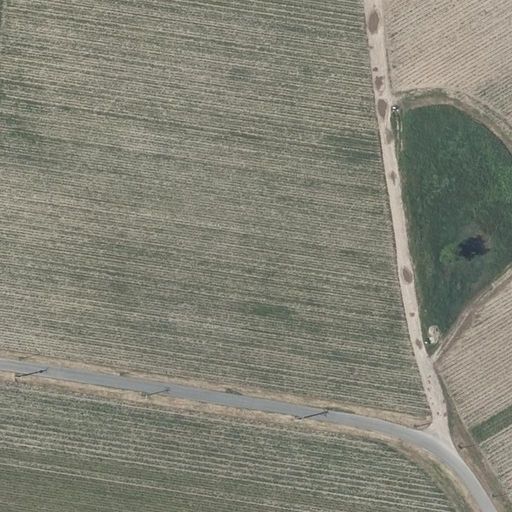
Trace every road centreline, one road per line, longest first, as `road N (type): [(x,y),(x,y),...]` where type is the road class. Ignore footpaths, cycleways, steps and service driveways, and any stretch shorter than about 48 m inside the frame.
road 1 (unclassified): [(0,371),(444,435),(491,511)]
road 2 (track): [(444,435),(411,324),(370,0)]
